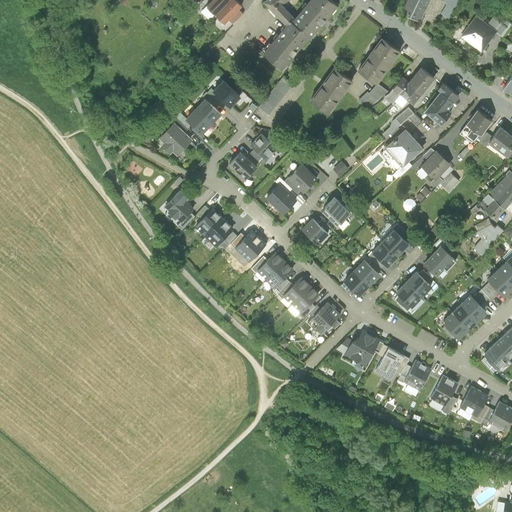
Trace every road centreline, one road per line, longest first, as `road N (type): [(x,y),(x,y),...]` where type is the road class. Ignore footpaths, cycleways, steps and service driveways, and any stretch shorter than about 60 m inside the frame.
road 1 (track): [(261,410),(254,363),(181,295),(58,140)]
road 2 (track): [(299,374),(230,449),(149,511)]
road 3 (tertiary): [(361,0),(511,111)]
road 4 (unknown): [(363,1),(269,114)]
